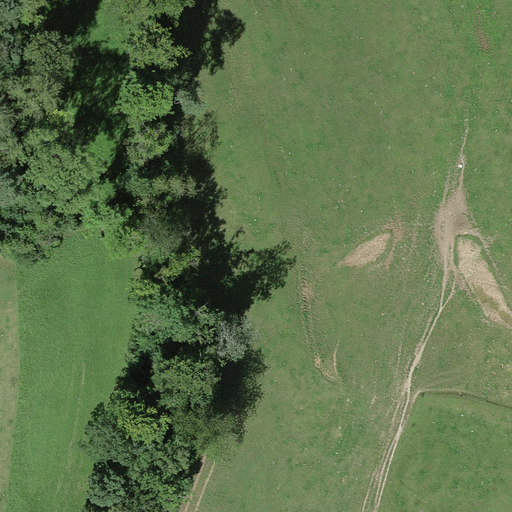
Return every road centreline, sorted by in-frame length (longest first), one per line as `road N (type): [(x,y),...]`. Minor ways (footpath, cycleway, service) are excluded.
road 1 (motorway): [(192,511),(0,303)]
road 2 (track): [(363,511),(371,455),(387,416),(425,397),(511,420)]
